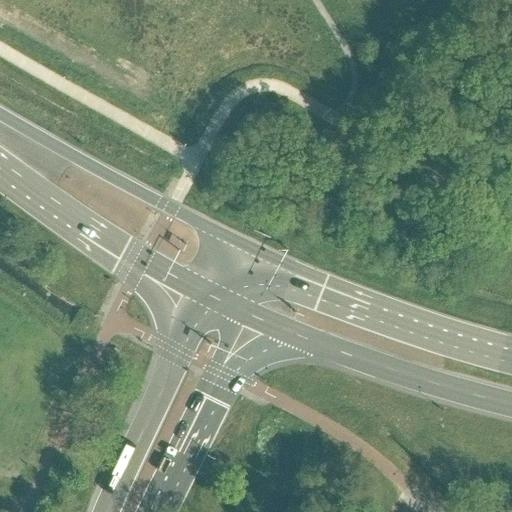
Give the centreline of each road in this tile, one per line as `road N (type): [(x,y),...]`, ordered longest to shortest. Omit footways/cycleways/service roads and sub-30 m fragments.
road 1 (primary): [(247,254),(0,115)]
road 2 (primary): [(511,350),(398,316),(247,254)]
road 3 (primary): [(256,319),(511,405)]
road 4 (primary): [(0,169),(204,301)]
road 5 (primary): [(204,301),(107,511)]
road 6 (primary): [(163,511),(256,319)]
